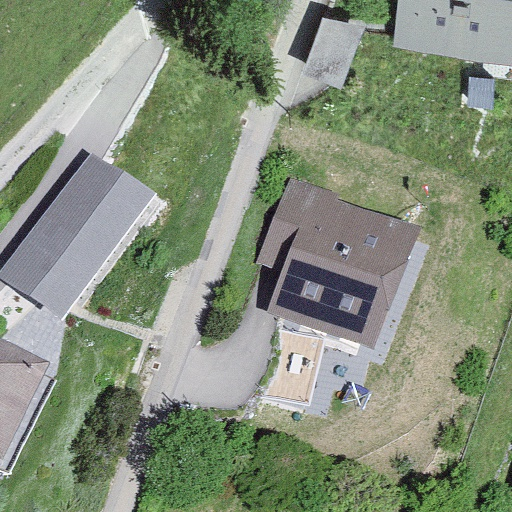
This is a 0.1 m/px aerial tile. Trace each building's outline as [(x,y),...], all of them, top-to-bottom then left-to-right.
[(511,0),(397,0),(393,45),(511,55),(511,0)] [(327,14),(306,67),(344,82),(365,28),(327,14)] [(91,148),(0,269),(0,272),(61,318),(154,194),(91,148)] [(340,203),(288,183),(255,272),(280,281),(266,319),(373,359),(418,241),(337,211),(340,203)] [(46,373),(0,350),(0,463),(2,465),(46,373)]
